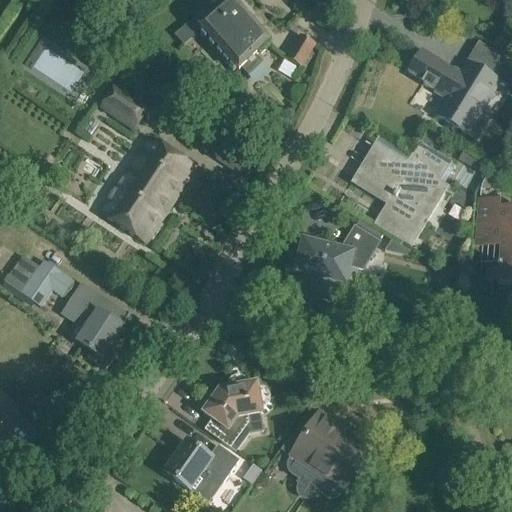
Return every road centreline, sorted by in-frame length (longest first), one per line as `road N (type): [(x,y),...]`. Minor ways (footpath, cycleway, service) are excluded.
road 1 (residential): [(199,313),(309,131),(364,0)]
road 2 (residential): [(199,313),(334,351),(449,366)]
road 3 (residential): [(66,511),(199,313)]
road 4 (residential): [(500,511),(449,366)]
